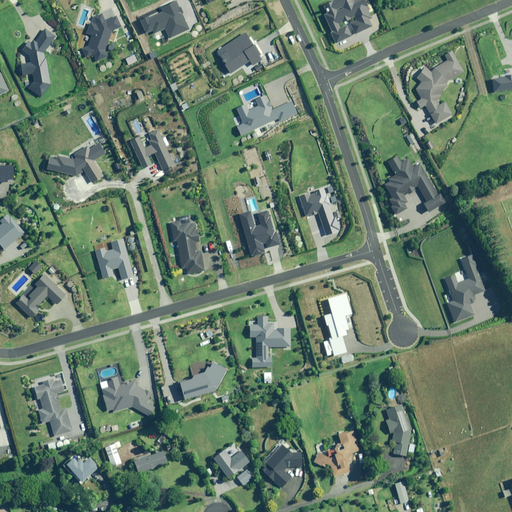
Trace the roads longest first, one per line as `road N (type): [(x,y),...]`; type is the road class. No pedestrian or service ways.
road 1 (residential): [(374,249),(0,352)]
road 2 (residential): [(511,0),(323,82)]
road 3 (residential): [(323,82),(374,249)]
